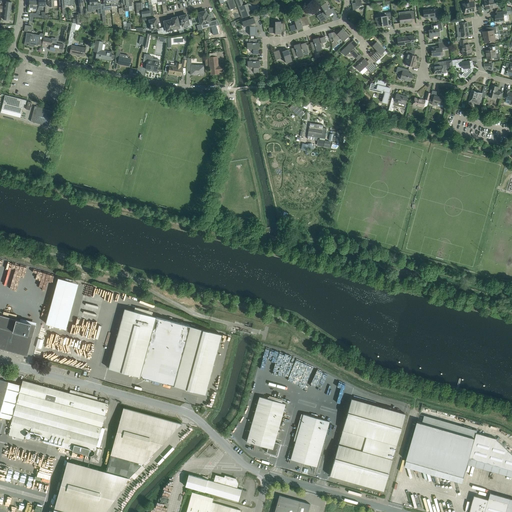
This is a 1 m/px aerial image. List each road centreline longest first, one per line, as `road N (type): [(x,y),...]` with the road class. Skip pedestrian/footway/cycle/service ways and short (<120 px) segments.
road 1 (unclassified): [(264,478),(182,411),(0,362)]
road 2 (residential): [(12,44),(19,56),(196,87)]
road 3 (unknown): [(280,477),(298,405),(316,404),(335,416),(322,489)]
road 4 (unclassified): [(0,241),(143,279)]
road 5 (unclassified): [(385,507),(264,478)]
